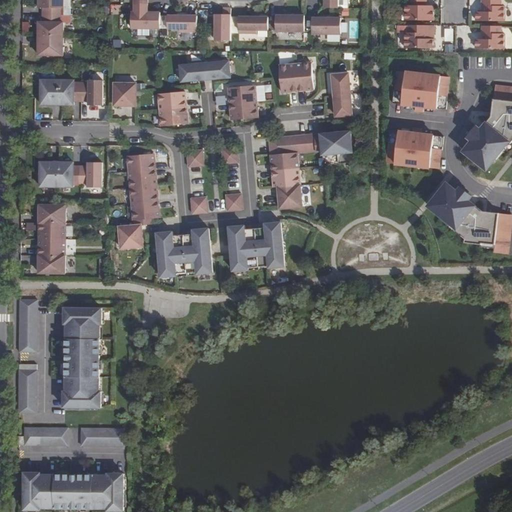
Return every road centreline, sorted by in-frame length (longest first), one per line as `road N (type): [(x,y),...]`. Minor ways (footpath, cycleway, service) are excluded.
road 1 (residential): [(243,133),(248,217),(192,224),(178,138)]
road 2 (residential): [(511,77),(462,78),(450,143),(459,175),(511,198)]
road 3 (residential): [(0,129),(178,138)]
road 4 (tertiary): [(396,511),(511,445)]
